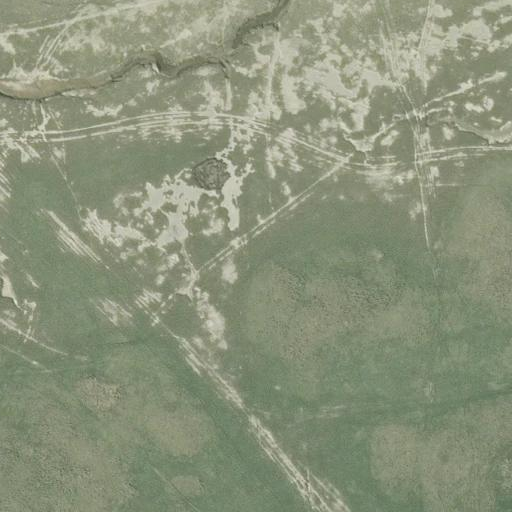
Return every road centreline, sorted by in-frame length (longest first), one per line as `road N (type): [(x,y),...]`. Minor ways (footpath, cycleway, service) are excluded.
road 1 (track): [(511,162),(436,169),(238,132),(0,140)]
road 2 (track): [(0,203),(55,224),(197,357),(389,511)]
road 3 (track): [(260,407),(328,420),(511,394)]
road 4 (track): [(197,357),(217,379),(242,439),(241,511)]
